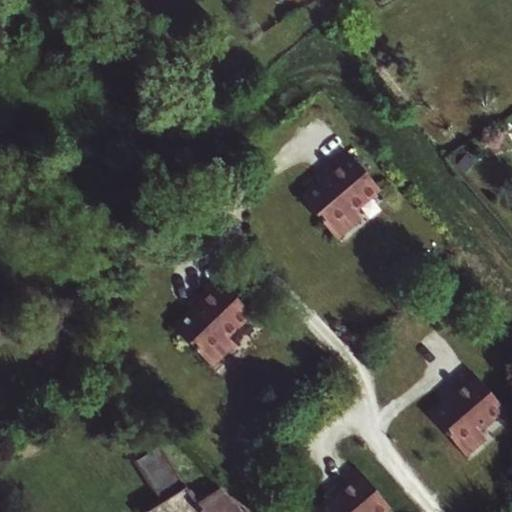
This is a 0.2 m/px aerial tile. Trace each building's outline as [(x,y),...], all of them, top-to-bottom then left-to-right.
[(377,187),(344,150),(323,169),(328,173),(317,182),(299,198),(336,240),(359,219),(351,210),(377,187)] [(313,178),(317,182),(328,173),(323,169),(313,178)] [(249,314),(215,278),(194,297),(199,302),(189,312),(172,327),(210,368),(232,347),(224,338),(249,314)] [(199,302),(194,297),(184,307),(189,312),(199,302)] [(476,428),(501,407),(469,369),(447,387),(452,393),(442,401),(428,413),(463,456),(484,438),(476,428)] [(452,393),(447,387),(437,396),(442,401),(452,393)] [(240,511),(230,501),(218,487),(194,502),(190,497),(191,496),(187,489),(185,490),(157,445),(134,459),(160,500),(143,510),(144,511),(240,511)] [(377,511),(385,505),(353,467),(332,485),(336,490),(326,499),(311,511),(377,511)] [(322,494),(326,499),(336,490),(332,485),(322,494)]
